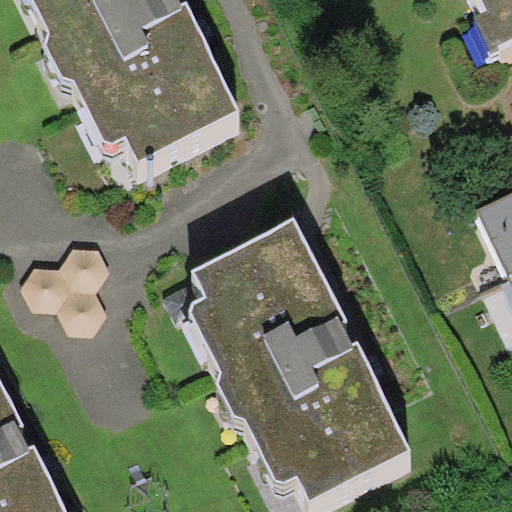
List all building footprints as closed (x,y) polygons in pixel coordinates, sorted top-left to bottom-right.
[(32,0),(49,29),(43,43),(60,74),(73,79),(104,140),(115,140),(126,134),(138,161),(242,109),(189,1),(182,5),(179,0),(32,0)] [(511,0),(476,0),(483,14),(475,17),(491,51),(511,41),(511,0)] [(511,195),(476,213),(507,277),(511,274),(511,195)] [(295,216),(191,270),(204,295),(193,300),(188,312),(221,370),(215,384),(232,415),(245,420),(276,481),(286,481),(297,475),(309,502),(413,450),(360,342),(354,346),(347,334),(342,323),(348,320),(295,216)] [(0,374),(0,511),(70,511),(38,446),(31,450),(25,438),(19,427),(25,424),(0,374)]
